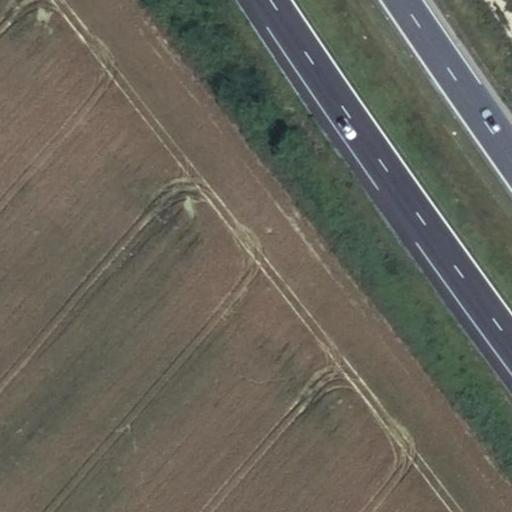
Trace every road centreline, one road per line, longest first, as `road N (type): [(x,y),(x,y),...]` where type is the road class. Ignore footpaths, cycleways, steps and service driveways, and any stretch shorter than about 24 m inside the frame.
road 1 (motorway): [(270,0),(511,343)]
road 2 (motorway): [(511,158),(402,0)]
